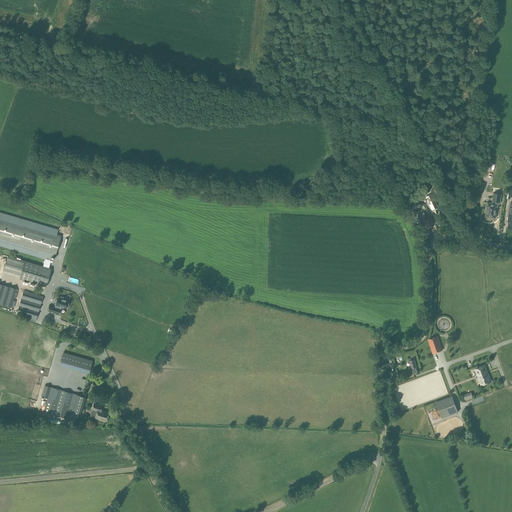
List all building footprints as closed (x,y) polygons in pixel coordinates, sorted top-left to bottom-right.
[(430,191),(426,183),(421,185),(424,193),(430,191)] [(498,204),(499,204),(500,203),(501,194),(492,193),(490,203),(488,203),(487,203),(486,204),(486,206),(486,207),(487,207),(486,217),(495,218),(498,204)] [(437,207),(431,194),(426,197),(428,202),(429,204),(432,210),(437,207)] [(0,211),(0,217),(59,235),(60,229),(0,211)] [(61,236),(0,217),(0,240),(55,257),(61,236)] [(433,222),(430,217),(423,221),(425,225),(426,224),(428,227),(433,225),(432,222),(433,222)] [(3,271),(20,276),(20,278),(46,286),(51,269),(25,261),(24,263),(7,257),(3,271)] [(17,289),(0,283),(0,303),(12,307),(14,308),(16,301),(14,300),(17,289)] [(43,297),(23,291),(17,313),(28,317),(28,319),(36,321),(43,297)] [(61,307),(67,309),(70,300),(66,299),(67,298),(61,296),(61,298),(57,297),(55,305),(56,305),(55,307),(49,305),(48,311),(60,314),(61,309),(61,307)] [(448,322),(440,317),(436,325),(444,330),(448,322)] [(432,354),(440,351),(443,350),(438,336),(427,339),(432,354)] [(93,361),(63,352),(60,365),(89,374),(93,361)] [(414,359),(410,361),(414,374),(418,373),(416,367),(417,367),(414,359)] [(475,369),(478,375),(479,378),(481,385),(491,381),(489,375),(488,372),(485,365),(475,369)] [(85,380),(87,374),(72,369),(70,376),(72,377),(71,381),(75,383),(75,385),(83,387),(84,383),(82,382),(82,383),(80,382),(81,379),(85,380)] [(45,385),(41,397),(46,398),(45,401),(46,402),(44,411),(66,418),(73,393),(45,385)] [(67,418),(73,420),(75,416),(80,418),(86,397),(77,395),(76,398),(73,397),(67,418)] [(458,412),(452,396),(436,402),(442,418),(458,412)] [(97,411),(95,418),(98,419),(103,420),(107,421),(109,413),(101,411),(103,406),(94,403),(92,410),(97,411)]
